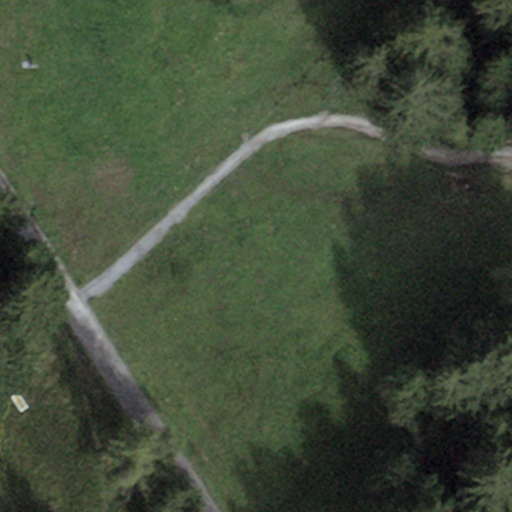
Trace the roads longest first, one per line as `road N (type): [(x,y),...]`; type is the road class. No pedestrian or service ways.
road 1 (track): [(71,301),(199,511)]
road 2 (track): [(0,190),(71,301)]
